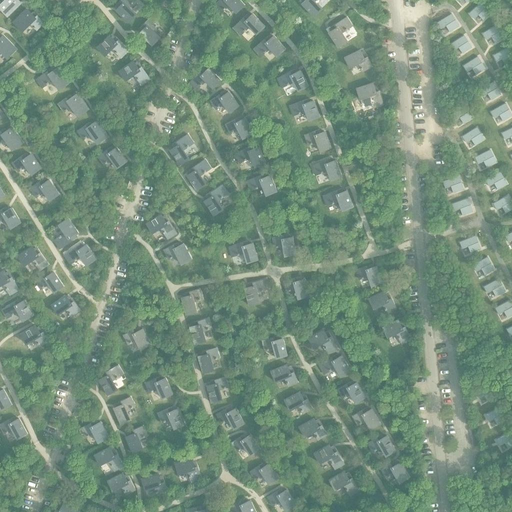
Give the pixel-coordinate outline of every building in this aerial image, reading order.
[(21,3),(17,0),(5,0),(0,5),(0,9),(7,17),(21,3)] [(119,7),(116,11),(128,23),(136,15),(128,8),(135,1),(135,0),(121,0),(116,5),(119,7)] [(219,0),(212,7),(219,14),(229,5),(236,13),(244,5),(238,0),(219,0)] [(303,0),(305,1),(301,4),(313,17),(321,9),(314,2),(316,0),(303,0)] [(481,2),(468,14),(473,19),(478,15),(483,20),(491,13),(481,2)] [(44,23),(34,13),(32,15),(27,9),(13,23),(21,32),(30,24),(36,30),(44,23)] [(142,30),(139,33),(152,45),(159,38),(152,31),(158,24),(161,21),(153,14),(151,17),(140,28),(142,30)] [(235,26),(232,28),(240,36),(243,33),(249,27),(256,34),(264,27),(252,14),(249,17),(247,15),(235,26)] [(451,14),(437,23),(440,29),(446,26),(449,32),(459,26),(451,14)] [(332,31),(328,33),(338,48),(347,42),(341,33),(349,28),(352,26),(347,17),(343,19),(330,28),(332,31)] [(497,25),(482,33),(486,40),(491,37),(495,43),(505,37),(497,25)] [(0,51),(7,58),(16,50),(3,35),(0,37),(0,51)] [(464,35),(449,45),(453,51),(458,48),(462,54),(472,48),(464,35)] [(109,36),(97,48),(104,56),(111,49),(121,58),(128,51),(115,37),(112,39),(109,36)] [(256,47),(253,49),(260,57),(263,55),(270,49),(276,56),(284,49),(273,36),(270,39),(268,37),(256,47)] [(511,54),(509,47),(493,55),(496,62),(502,59),(505,66),(511,62),(511,54)] [(372,67),(365,53),(362,54),(360,50),(344,58),(349,68),(358,63),(362,71),(372,67)] [(477,56),(463,66),(467,72),(472,69),(476,75),(485,69),(477,56)] [(133,62),(119,72),(125,80),(133,74),(139,82),(141,85),(150,79),(147,76),(138,63),(136,65),(133,62)] [(50,69),(36,80),(42,88),(52,81),(59,90),(70,83),(58,67),(52,71),(50,69)] [(192,80),(189,83),(196,90),(199,88),(206,81),(213,88),(220,81),(208,68),(205,72),(203,69),(192,80)] [(294,70),(277,79),(282,88),(293,82),(298,91),(307,86),(300,71),(296,73),(294,70)] [(493,82),(478,90),(482,97),(487,94),(491,100),(501,95),(493,82)] [(373,83),(356,89),(359,99),(369,96),(372,105),(373,108),(383,105),(382,101),(377,87),(374,88),(373,83)] [(238,106),(228,92),(224,95),(223,92),(210,101),(216,109),(224,104),(229,112),(238,106)] [(88,109),(77,93),(71,98),(69,96),(58,104),(64,113),(71,107),(78,117),(88,109)] [(293,105),(289,106),(293,116),(297,114),(305,111),(309,121),(319,117),(313,101),(309,102),(307,99),(293,105)] [(511,114),(505,103),(490,112),(494,118),(499,115),(503,121),(511,116),(511,114)] [(465,105),(450,115),(454,121),(459,118),(463,124),(473,118),(465,105)] [(252,134),(244,118),(240,120),(239,118),(225,125),(230,134),(238,130),(243,139),(252,134)] [(108,137),(96,121),(90,125),(88,123),(77,131),(83,140),(90,135),(97,144),(108,137)] [(23,143),(11,127),(5,132),(3,130),(0,131),(0,144),(6,141),(12,150),(23,143)] [(477,127),(462,136),(466,143),(471,139),(475,146),(484,139),(477,127)] [(511,127),(501,133),(505,140),(510,137),(511,140),(511,127)] [(330,148),(324,132),(320,133),(319,130),(304,136),(308,145),(317,142),(320,152),(330,148)] [(173,148),(170,150),(179,165),(188,159),(183,151),(194,143),(188,134),(172,145),(173,148)] [(238,152),(235,153),(239,163),(242,162),(251,158),(255,167),(265,163),(258,147),(254,149),(253,146),(238,152)] [(126,162),(116,148),(112,150),(110,148),(98,157),(104,165),(111,160),(117,168),(126,162)] [(490,150),(475,157),(478,164),(483,161),(487,168),(497,163),(490,150)] [(40,168),(30,154),(27,157),(25,154),(12,163),(18,172),(26,166),(32,175),(40,168)] [(330,159),(311,166),(315,175),(327,171),(331,180),(341,177),(335,160),(331,162),(330,159)] [(205,160),(202,162),(207,171),(211,169),(205,160)] [(205,184),(200,176),(207,171),(202,162),(189,171),(190,173),(187,176),(196,190),(205,184)] [(500,171),(485,180),(488,186),(494,183),(497,190),(507,184),(500,171)] [(264,174),(246,181),(249,191),(262,186),(266,196),(276,192),(270,175),(265,177),(264,174)] [(459,175),(442,182),(445,188),(450,186),(453,193),(464,189),(459,175)] [(129,180),(123,178),(120,190),(126,191),(129,180)] [(58,194),(49,180),(45,183),(43,180),(30,189),(36,197),(44,192),(50,200),(58,194)] [(207,199),(204,201),(213,216),(222,210),(217,201),(224,196),(228,194),(222,185),(219,187),(206,196),(207,199)] [(326,195),(323,196),(326,206),(330,205),(339,201),(342,211),(352,207),(346,191),(342,192),(341,189),(326,195)] [(511,201),(508,195),(493,203),(496,210),(502,207),(505,213),(511,209),(511,201)] [(468,198),(452,204),(454,211),(460,209),(462,216),(473,212),(468,198)] [(0,210),(0,222),(6,219),(11,228),(20,223),(11,208),(7,210),(6,207),(0,210)] [(161,215),(146,224),(151,233),(160,228),(167,239),(176,234),(166,217),(163,219),(161,215)] [(57,238),(53,240),(59,249),(63,247),(75,238),(74,235),(77,233),(67,218),(59,225),(64,233),(57,238)] [(295,254),(292,237),(288,238),(287,235),(272,237),(274,248),(283,246),(285,256),(295,254)] [(475,235),(459,242),(462,249),(468,247),(470,253),(481,249),(475,235)] [(247,241),(228,247),(231,257),(244,253),(247,263),(257,260),(252,243),(248,245),(247,241)] [(191,259),(183,244),(179,246),(177,243),(164,250),(168,260),(177,255),(181,264),(191,259)] [(67,253),(64,256),(70,264),(73,262),(81,257),(86,265),(95,259),(86,245),(82,247),(80,245),(67,253)] [(32,247),(18,257),(24,265),(32,260),(37,267),(39,271),(48,265),(37,249),(34,251),(32,247)] [(487,257),(472,265),(476,271),(481,269),(484,275),(494,270),(487,257)] [(382,283),(376,266),(372,268),(371,265),(356,269),(359,279),(368,277),(371,286),(382,283)] [(4,271),(0,273),(0,285),(3,284),(10,295),(19,290),(9,273),(6,275),(4,271)] [(63,286),(53,272),(49,275),(48,272),(35,281),(41,289),(48,284),(54,292),(63,286)] [(308,296),(304,279),(299,281),(299,277),(284,282),(286,292),(295,289),(298,299),(308,296)] [(499,278),(483,287),(487,293),(492,290),(496,297),(506,291),(499,278)] [(248,287),(244,288),(249,305),(259,302),(256,293),(265,290),(269,289),(266,279),(263,280),(248,284),(248,287)] [(196,312),(193,302),(202,299),(199,289),(184,293),(185,297),(181,298),(186,315),(196,312)] [(384,291),(368,299),(373,308),(382,304),(388,315),(397,311),(389,294),(386,295),(384,291)] [(79,310),(71,297),(68,299),(65,296),(51,305),(57,314),(65,309),(71,316),(79,310)] [(18,300),(1,309),(7,318),(18,312),(23,321),(33,315),(24,300),(20,303),(18,300)] [(511,303),(510,300),(495,308),(498,314),(504,311),(507,318),(511,315),(511,303)] [(205,341),(202,331),(211,329),(208,318),(193,323),(194,326),(190,327),(194,344),(205,341)] [(398,320),(382,327),(387,337),(396,333),(402,345),(411,340),(403,322),(400,324),(398,320)] [(48,341),(40,328),(37,330),(35,326),(20,334),(25,344),(34,339),(39,347),(48,341)] [(150,344),(142,329),(138,331),(137,328),(123,335),(128,345),(136,340),(141,349),(150,344)] [(323,330),(308,338),(313,348),(322,343),(326,351),(328,354),(337,349),(336,346),(328,332),(325,334),(323,330)] [(287,356),(282,339),(278,340),(277,337),(262,341),(265,351),(274,349),(276,358),(287,356)] [(213,370),(210,361),(219,358),(216,348),(201,352),(202,355),(198,357),(203,373),(213,370)] [(336,355),(319,365),(324,374),(335,368),(340,376),(350,371),(341,356),(337,358),(336,355)] [(103,378),(99,380),(107,395),(117,390),(112,381),(123,374),(118,365),(101,375),(103,378)] [(297,382),(291,368),(288,369),(286,365),(271,372),(275,382),(284,378),(288,386),(297,382)] [(172,394),(165,378),(161,380),(159,377),(145,383),(149,393),(158,389),(162,398),(172,394)] [(221,400),(219,390),(228,387),(225,377),(210,382),(211,385),(206,386),(211,403),(221,400)] [(365,398),(356,383),(352,385),(351,382),(337,390),(342,399),(350,394),(355,403),(365,398)] [(490,383),(475,392),(479,398),(484,395),(487,402),(497,396),(490,383)] [(0,406),(2,410),(11,405),(3,389),(0,390),(0,406)] [(312,409),(304,395),(302,396),(299,392),(284,401),(289,410),(298,405),(303,413),(312,409)] [(130,420),(126,410),(134,407),(130,397),(116,403),(117,406),(113,408),(120,424),(130,420)] [(184,424),(177,409),(173,410),(172,407),(158,413),(162,423),(170,419),(174,429),(184,424)] [(243,424),(235,408),(231,410),(230,407),(216,414),(221,424),(229,420),(234,429),(243,424)] [(501,407),(485,414),(488,421),(494,418),(497,425),(507,420),(501,407)] [(380,424),(371,409),(367,411),(366,409),(352,416),(357,425),(366,421),(371,430),(380,424)] [(27,434),(18,419),(14,421),(13,418),(0,424),(0,426),(4,434),(12,430),(17,439),(27,434)] [(327,435),(319,421),(316,423),(314,419),(299,427),(304,437),(313,432),(317,440),(327,435)] [(108,438),(100,422),(96,424),(94,421),(81,428),(85,438),(94,433),(98,442),(108,438)] [(142,449),(138,439),(147,436),(143,426),(128,432),(130,435),(125,437),(132,453),(142,449)] [(511,433),(511,431),(496,440),(499,446),(504,443),(508,449),(511,447),(511,433)] [(92,443),(97,441),(93,434),(88,436),(92,443)] [(259,450),(250,435),(246,437),(244,435),(231,443),(237,452),(245,447),(250,455),(259,450)] [(395,451),(386,436),(382,438),(381,435),(367,443),(373,452),(381,447),(386,456),(395,451)] [(329,445),(314,454),(319,463),(328,458),(333,466),(335,470),(344,464),(342,461),(334,447),(331,449),(329,445)] [(110,447),(94,455),(99,465),(108,460),(114,472),(123,467),(115,450),(112,451),(110,447)] [(191,458),(175,464),(178,474),(187,471),(191,484),(201,481),(196,462),(192,463),(191,458)] [(409,478),(400,463),(396,465),(395,462),(381,470),(386,479),(394,474),(399,483),(409,478)] [(278,478),(268,464),(265,466),(263,463),(250,472),(256,481),(263,476),(269,484),(278,478)] [(344,472),(329,480),(334,490),(343,485),(348,493),(350,496),(359,491),(357,488),(349,474),(346,476),(344,472)] [(135,490),(128,476),(125,477),(123,473),(107,481),(112,491),(121,486),(125,494),(135,490)] [(167,493),(162,478),(159,479),(158,474),(141,480),(144,490),(154,487),(157,496),(167,493)] [(295,505),(286,490),(283,492),(281,489),(268,497),(273,506),(281,501),(286,510),(295,505)] [(244,499),(230,506),(232,511),(242,511),(243,511),(255,511),(250,500),(246,502),(244,499)] [(78,511),(64,503),(61,507),(59,505),(54,511),(78,511)]
